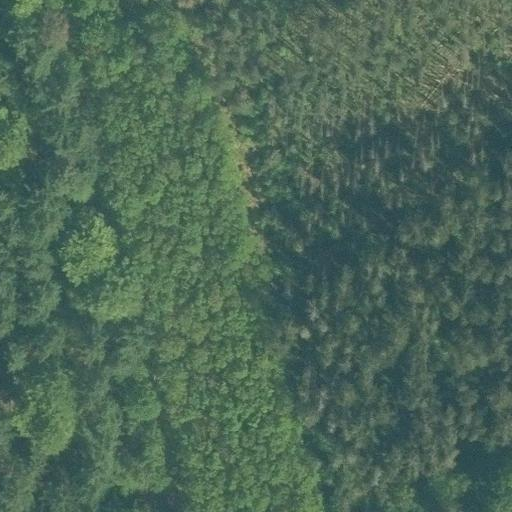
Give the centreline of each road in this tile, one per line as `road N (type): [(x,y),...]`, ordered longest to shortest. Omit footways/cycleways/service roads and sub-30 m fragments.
road 1 (track): [(61,0),(189,511)]
road 2 (track): [(511,461),(296,511)]
